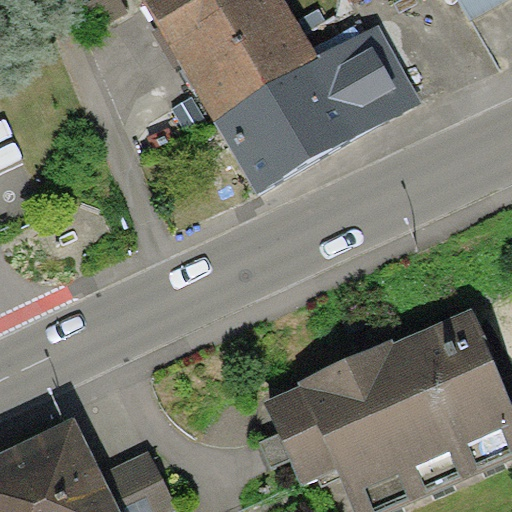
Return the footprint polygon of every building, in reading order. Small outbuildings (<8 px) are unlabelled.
[(304,54),(271,0),(140,0),(212,123),(312,67),(304,54)] [(501,0),(460,0),(471,18),(501,0)] [(304,54),(312,67),(212,123),(257,203),(426,108),(381,29),(322,62),(314,48),(304,54)] [(351,511),(511,445),(511,431),(462,313),(240,406),(278,496),(315,481),(327,511),(351,511)] [(125,511),(88,434),(0,476),(0,511),(125,511)]
